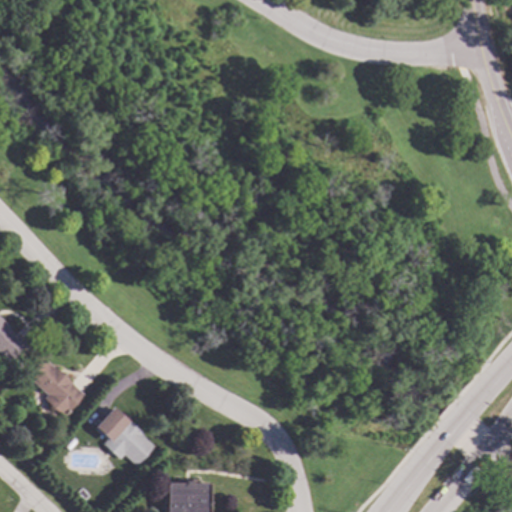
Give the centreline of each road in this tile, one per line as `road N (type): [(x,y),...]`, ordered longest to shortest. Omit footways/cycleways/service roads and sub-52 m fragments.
road 1 (residential): [(298,511),(290,470),(258,423),(147,360),(0,223)]
road 2 (residential): [(249,0),(337,47),(475,58)]
